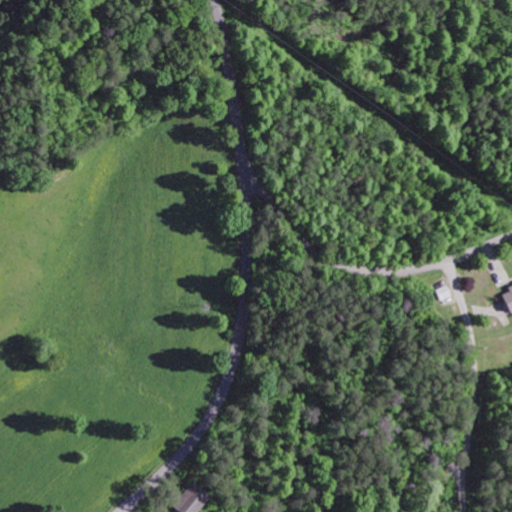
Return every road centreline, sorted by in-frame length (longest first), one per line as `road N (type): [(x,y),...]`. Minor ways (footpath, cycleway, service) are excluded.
road 1 (residential): [(124,511),(209,421),(233,370),(245,316),(245,192),(213,0)]
road 2 (residential): [(511,233),(431,264),(350,266),(303,241),(241,156)]
